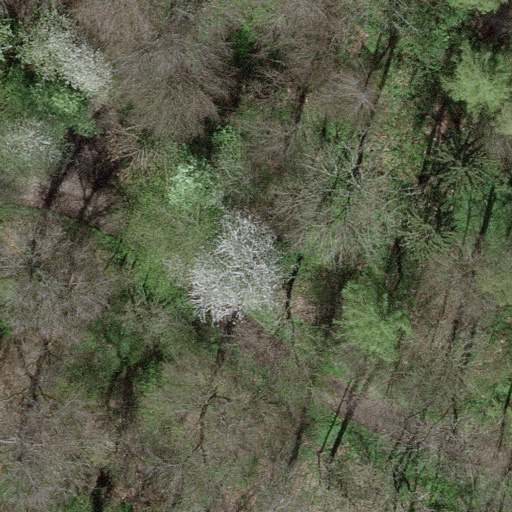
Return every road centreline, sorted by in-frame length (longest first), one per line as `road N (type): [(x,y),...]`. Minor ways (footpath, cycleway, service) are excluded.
road 1 (track): [(0,186),(97,206),(295,376),(359,411),(438,440),(511,455)]
road 2 (track): [(97,206),(96,104),(64,38),(28,0)]
